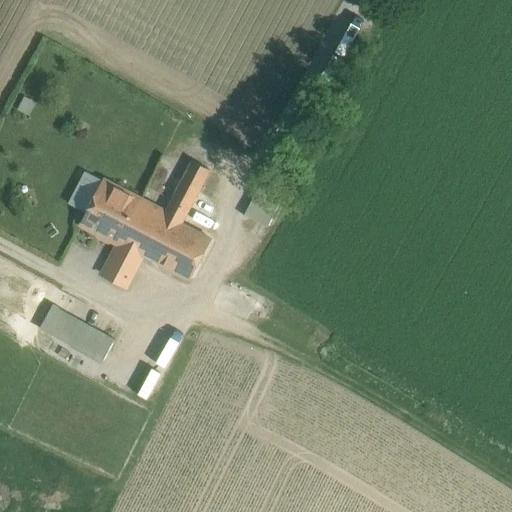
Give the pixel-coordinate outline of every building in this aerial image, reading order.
[(22,96),(17,109),(28,113),(33,101),(22,96)] [(165,213),(140,200),(119,242),(144,255),(158,262),(180,221),(182,223),(210,170),(192,160),(165,213)] [(140,200),(104,181),(82,223),(118,242),(119,242),(140,200)] [(283,194),(260,183),(244,215),(267,227),(283,194)] [(182,223),(180,221),(158,262),(190,279),(212,238),(182,223)] [(144,255),(119,242),(118,242),(102,273),(127,287),(144,255)] [(80,319),(52,304),(39,327),(67,342),(80,319)] [(138,319),(120,355),(135,363),(154,327),(138,319)] [(154,327),(135,363),(150,371),(169,335),(154,327)]
